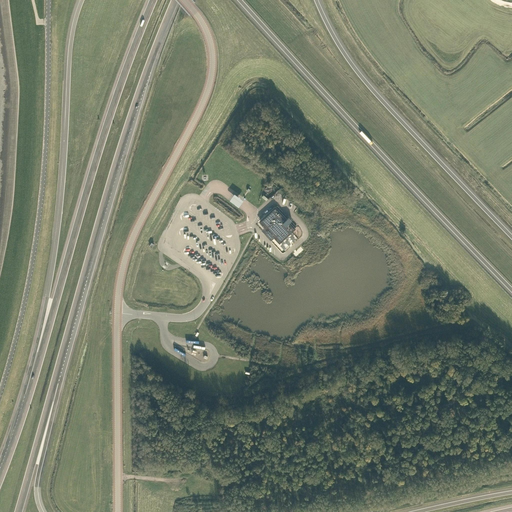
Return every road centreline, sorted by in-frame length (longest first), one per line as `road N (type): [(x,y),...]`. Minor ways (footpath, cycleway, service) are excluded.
road 1 (motorway): [(153,0),(113,104),(29,394)]
road 2 (motorway): [(54,381),(122,141),(175,0)]
road 3 (unclassified): [(0,394),(40,208),(49,0)]
road 4 (motorway): [(82,0),(70,44),(55,246),(29,394)]
road 5 (motorway): [(240,0),(511,289)]
road 6 (tertiary): [(116,312),(134,232),(208,88),(211,45),(184,0)]
road 7 (motorway): [(511,236),(359,73),(316,0)]
road 8 (tertiary): [(117,511),(116,312)]
road 9 (motorway): [(17,511),(54,381)]
road 10 (motorway): [(41,511),(37,474),(54,381)]
